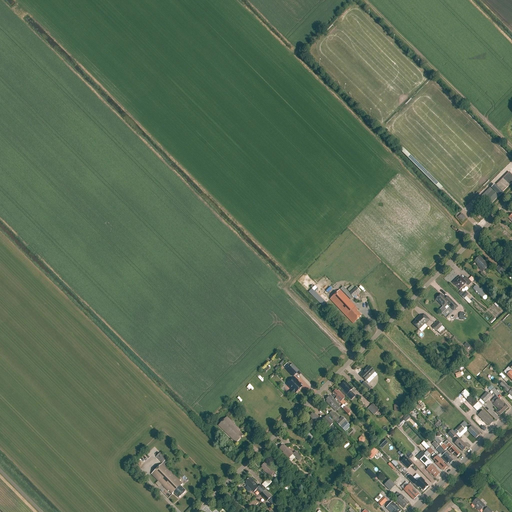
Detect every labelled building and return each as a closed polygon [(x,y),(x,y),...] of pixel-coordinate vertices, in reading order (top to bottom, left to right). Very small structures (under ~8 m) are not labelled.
[(402,148),(400,150),(407,158),(410,155),(402,148)] [(487,208),(499,196),(502,193),(511,183),(511,175),(509,173),(495,186),(495,185),(491,189),(493,190),(481,202),(483,204),(481,205),(484,208),(486,206),(487,208)] [(466,218),(462,214),(458,218),(462,222),(466,218)] [(489,266),(479,257),(475,261),(478,265),(477,266),(480,269),(479,269),(482,272),(489,266)] [(505,272),(507,270),(506,269),(501,264),(495,270),(501,275),(504,271),(505,272)] [(463,280),(460,277),(458,279),(457,279),(453,283),(455,286),(456,286),(460,290),(466,284),(469,286),(472,283),(466,277),(463,280)] [(353,298),(360,292),(356,287),(349,294),(349,293),(343,287),(340,289),(350,300),(353,298)] [(477,287),(474,290),(483,299),(487,296),(477,287)] [(326,303),(312,289),(308,292),(323,306),(326,303)] [(355,308),(356,307),(340,290),(330,299),(353,324),(361,316),(357,312),(358,311),(355,308)] [(445,299),(441,295),(436,300),(443,307),(447,303),(454,311),(458,307),(448,297),(445,299)] [(427,323),(430,320),(425,315),(422,318),(420,316),(417,319),(418,320),(413,324),(419,330),(426,322),(427,323)] [(437,332),(443,326),(438,321),(432,327),(437,332)] [(284,367),(286,370),(293,377),(297,373),(290,366),(289,367),(287,364),(284,367)] [(366,381),(375,373),(369,367),(360,375),(366,381)] [(505,378),(501,374),(499,376),(506,383),(508,381),(505,378)] [(294,378),(287,385),(292,390),(294,393),(295,393),(296,393),(302,387),(297,382),(298,381),(294,378)] [(351,400),(355,396),(350,392),(352,390),(345,382),(340,387),(344,390),(343,391),(346,395),(351,400)] [(511,389),(511,390),(511,391),(502,382),(500,385),(511,397),(511,389)] [(360,388),(371,399),(372,398),(368,394),(369,393),(368,392),(371,389),(365,383),(360,388)] [(340,403),(345,398),(338,391),(337,392),(336,390),(333,393),(337,397),(335,399),(340,403)] [(471,396),(465,390),(461,394),(467,400),(470,397),(471,396)] [(486,405),(485,403),(491,396),(486,392),(478,401),(484,407),(486,405)] [(336,412),(340,407),(336,403),(333,399),(332,400),(329,397),(326,400),(327,401),(326,402),(336,412)] [(472,408),(476,404),(470,397),(467,400),(465,401),(472,408)] [(498,409),(495,412),(499,416),(508,408),(504,404),(503,404),(496,397),(492,401),(494,403),(493,404),(498,409)] [(379,408),(374,403),(370,406),(377,413),(380,410),(379,408)] [(489,426),(493,422),(482,410),(478,416),(483,421),(482,421),(485,423),(489,426)] [(337,422),(339,420),(335,416),(335,415),(332,411),(329,414),(337,422)] [(313,429),(317,425),(321,420),(314,414),(313,415),(312,414),(309,417),(312,420),(308,424),(313,429)] [(329,428),(334,423),(327,416),(322,421),(329,428)] [(236,443),(243,436),(239,431),(240,430),(227,417),(218,426),(236,443)] [(343,418),(340,420),(337,423),(346,432),(351,427),(346,422),(347,422),(343,418)] [(397,425),(399,427),(404,423),(405,422),(402,419),(397,425)] [(440,420),(434,426),(437,429),(443,423),(440,420)] [(464,422),(455,430),(459,434),(464,429),(466,427),(468,430),(467,431),(475,439),(480,435),(472,426),(472,427),(469,424),(468,426),(464,422)] [(452,439),(456,436),(451,431),(447,435),(452,439)] [(467,447),(459,439),(455,444),(462,452),(467,447)] [(447,441),(444,443),(450,449),(448,451),(452,454),(453,454),(457,457),(460,454),(447,441)] [(298,461),(301,458),(295,451),(293,453),(288,448),(287,449),(284,446),(283,447),(282,446),(279,449),(283,453),(282,453),(288,459),(293,455),(298,461)] [(436,450),(442,456),(441,457),(448,464),(449,463),(450,464),(453,461),(449,457),(450,456),(446,452),(445,451),(444,452),(439,447),(436,450)] [(378,453),(374,450),(367,457),(371,460),(378,453)] [(179,498),(186,492),(181,487),(183,485),(164,465),(168,461),(161,453),(156,457),(162,464),(151,474),(168,492),(169,491),(172,495),(174,493),(179,498)] [(432,464),(433,464),(424,456),(422,458),(430,466),(426,470),(431,474),(435,478),(440,474),(436,470),(436,469),(432,464)] [(442,469),(443,470),(447,467),(443,463),(444,462),(437,456),(433,460),(436,463),(435,463),(441,470),(442,469)] [(408,469),(413,465),(405,457),(400,462),(408,469)] [(276,472),(275,472),(266,463),(266,464),(264,463),(261,467),(262,468),(261,469),(270,478),(274,474),(277,477),(279,475),(276,472)] [(423,491),(428,486),(424,482),(421,478),(417,482),(411,476),(408,479),(413,484),(414,483),(418,488),(419,487),(423,491)] [(267,501),(270,498),(264,492),(265,490),(261,485),(259,487),(251,478),(250,480),(249,479),(246,482),(247,483),(245,484),(254,493),(257,489),(262,494),(261,495),(267,501)] [(272,483),(268,479),(262,485),(269,492),(271,491),(267,487),(272,483)] [(389,480),(384,485),(390,491),(395,486),(389,480)] [(409,485),(403,490),(413,500),(419,495),(409,485)] [(409,503),(401,495),(401,496),(398,493),(395,496),(398,499),(396,501),(404,509),(409,503)] [(377,503),(381,507),(387,501),(383,497),(377,503)] [(483,511),(491,511),(488,508),(487,509),(485,507),(485,506),(477,499),(472,504),(479,511),(481,510),(483,511)] [(386,508),(390,511),(400,511),(401,511),(392,502),(386,508)]
